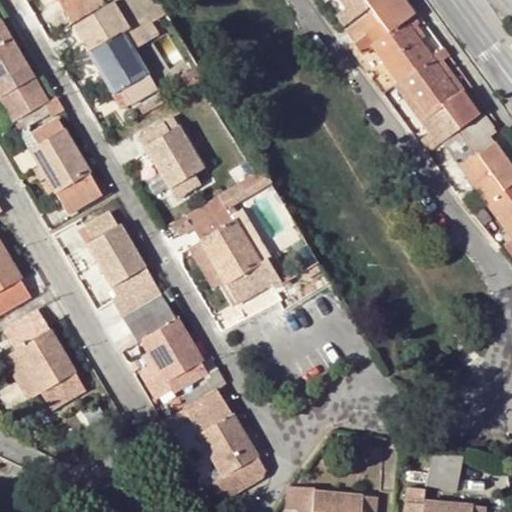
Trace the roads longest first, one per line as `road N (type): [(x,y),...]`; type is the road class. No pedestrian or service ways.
road 1 (residential): [(287,448),(8,0)]
road 2 (residential): [(300,0),(508,291),(490,414)]
road 3 (residential): [(0,178),(156,447)]
road 4 (residential): [(490,414),(327,407),(287,448)]
road 5 (residential): [(0,442),(73,480),(156,447)]
